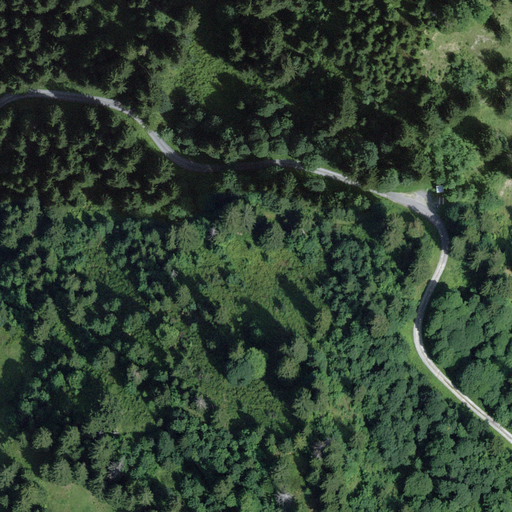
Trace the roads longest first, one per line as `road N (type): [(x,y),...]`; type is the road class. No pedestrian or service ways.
road 1 (track): [(0,105),(36,94),(123,108),(194,167),(311,168),(431,214)]
road 2 (track): [(431,214),(444,231),(445,253),(419,323),(424,355),(511,439)]
